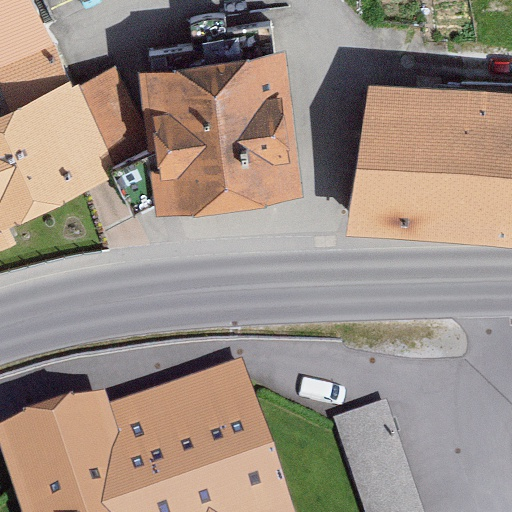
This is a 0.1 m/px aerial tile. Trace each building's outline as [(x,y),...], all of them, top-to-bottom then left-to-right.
[(287,36),(140,52),(149,138),(155,197),(302,181),(287,36)] [(115,52),(0,96),(0,240),(17,234),(2,196),(149,138),(115,52)] [(511,100),(376,98),(360,222),(511,223),(511,100)] [(289,511),(236,363),(12,442),(37,511),(289,511)] [(427,511),(391,399),(337,417),(367,511),(427,511)]
